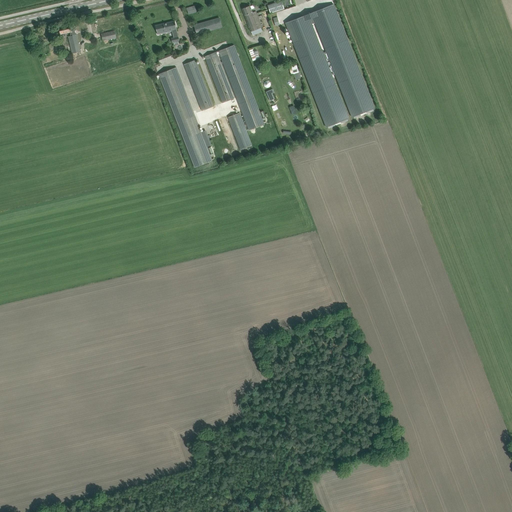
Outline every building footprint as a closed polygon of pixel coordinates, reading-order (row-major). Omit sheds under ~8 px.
[(273,7),(269,9),(270,13),(285,8),(282,1),(272,4),(273,7)] [(334,4),(285,23),(326,127),(349,118),(312,24),(315,23),(352,117),(375,108),(334,4)] [(243,9),(251,31),(262,27),(258,16),(256,12),(253,13),(250,6),(243,9)] [(222,27),(220,18),(199,24),(200,24),(202,32),(202,33),(222,27)] [(171,30),(176,29),(177,29),(175,21),(156,26),(158,35),(171,31),(171,30)] [(59,28),(60,33),(61,34),(70,32),(71,36),(68,36),(72,53),(81,51),(77,34),(75,35),(74,30),(76,30),(76,29),(75,24),(70,26),(70,25),(59,28)] [(101,34),(102,39),(103,41),(116,38),(115,31),(101,34)] [(219,51),(249,130),(264,125),(234,45),(219,51)] [(253,49),(249,50),(253,61),(260,58),(257,50),(254,52),(253,49)] [(205,57),(223,103),(234,99),(216,52),(205,57)] [(158,59),(160,64),(174,58),(172,53),(158,59)] [(184,64),(186,69),(202,111),(213,107),(197,64),(195,60),(184,64)] [(256,66),(255,66),(258,74),(264,72),(261,63),(259,64),(256,66)] [(162,73),(198,167),(209,162),(173,69),(162,73)] [(271,90),(266,92),(270,101),(274,99),(272,94),(271,90)] [(229,117),(235,136),(241,150),(252,146),(240,113),(229,117)]
